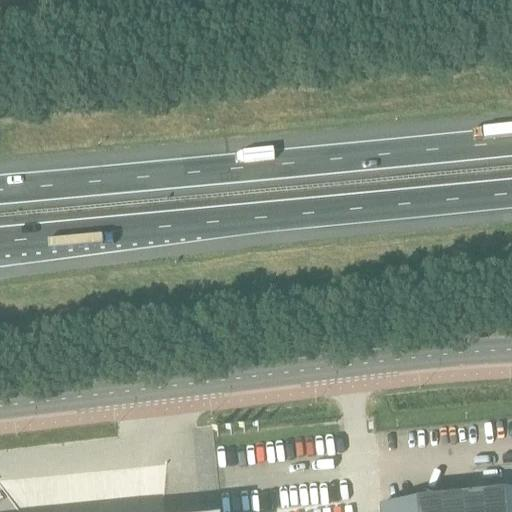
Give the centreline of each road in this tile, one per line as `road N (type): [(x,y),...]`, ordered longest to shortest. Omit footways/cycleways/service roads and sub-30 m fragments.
road 1 (tertiary): [(511,350),(0,406)]
road 2 (motorway): [(511,139),(0,190)]
road 3 (motorway): [(0,242),(511,192)]
